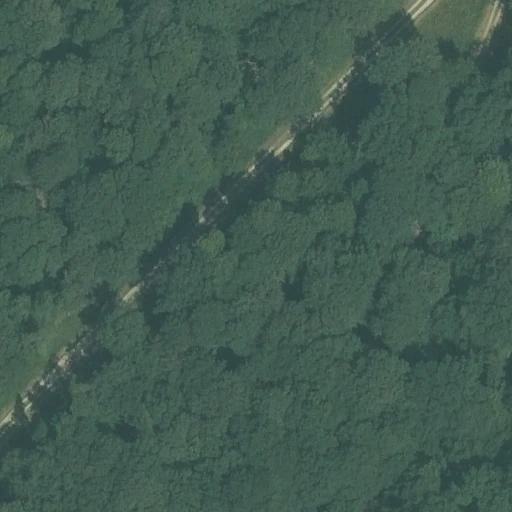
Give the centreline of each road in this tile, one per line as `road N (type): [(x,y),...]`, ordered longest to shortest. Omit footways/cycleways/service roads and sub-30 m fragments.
road 1 (track): [(0,427),(278,151),(408,0)]
road 2 (track): [(168,511),(441,0)]
